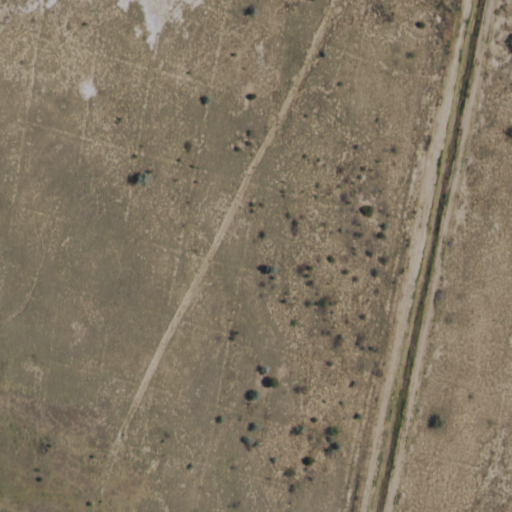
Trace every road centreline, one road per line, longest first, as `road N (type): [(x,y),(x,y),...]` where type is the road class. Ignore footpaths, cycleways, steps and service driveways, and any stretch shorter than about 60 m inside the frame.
road 1 (track): [(488,0),(385,511)]
road 2 (track): [(361,511),(463,0)]
